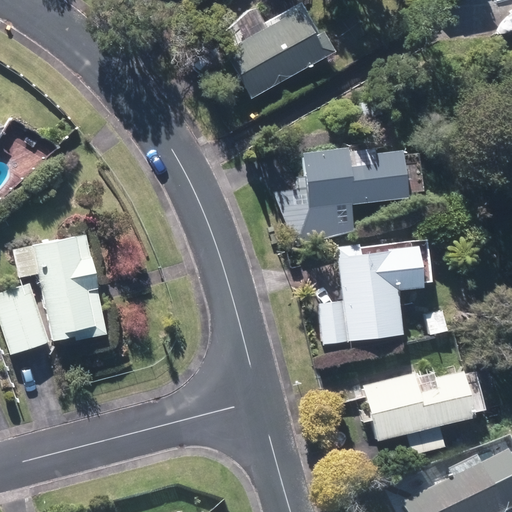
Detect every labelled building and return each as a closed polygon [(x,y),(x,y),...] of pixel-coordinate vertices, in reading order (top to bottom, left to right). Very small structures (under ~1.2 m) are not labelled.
[(276,0),(195,43),(223,95),(304,52),(276,0)] [(340,149),(297,153),(301,191),(271,194),(288,246),(353,238),(350,205),(398,201),(394,151),(343,155),(340,149)] [(315,294),(293,297),(299,337),(376,327),(370,281),(396,277),(391,236),(309,246),(315,294)] [(98,338),(78,239),(11,253),(16,279),(31,275),(45,344),(67,340),(68,344),(98,338)] [(24,287),(0,293),(0,339),(5,356),(42,345),(24,287)] [(384,365),(339,376),(353,430),(447,406),(434,356),(403,364),(407,380),(389,384),(384,365)] [(477,443),(380,493),(389,511),(501,511),(495,501),(505,496),(477,443)]
